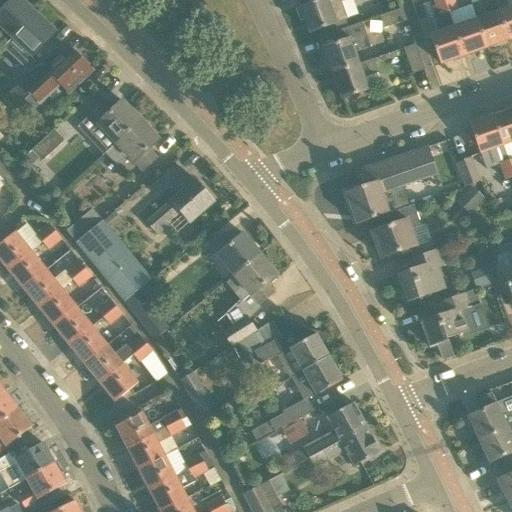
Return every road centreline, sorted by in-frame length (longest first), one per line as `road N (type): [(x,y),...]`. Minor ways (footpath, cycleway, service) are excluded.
road 1 (residential): [(250,181),(334,295),(395,404)]
road 2 (residential): [(67,0),(250,181)]
road 3 (residential): [(112,511),(76,441),(0,339)]
road 4 (residential): [(321,151),(511,84)]
road 5 (residential): [(321,151),(256,0)]
road 6 (residential): [(395,404),(511,363)]
